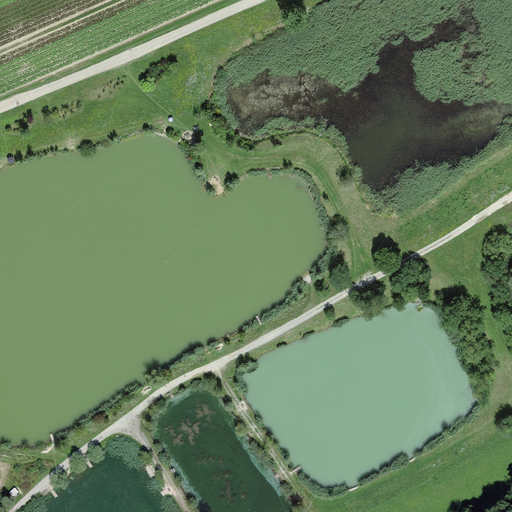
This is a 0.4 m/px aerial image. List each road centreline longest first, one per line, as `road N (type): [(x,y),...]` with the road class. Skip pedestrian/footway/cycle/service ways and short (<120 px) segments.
road 1 (track): [(11,511),(177,382),(511,195)]
road 2 (track): [(0,106),(248,0)]
